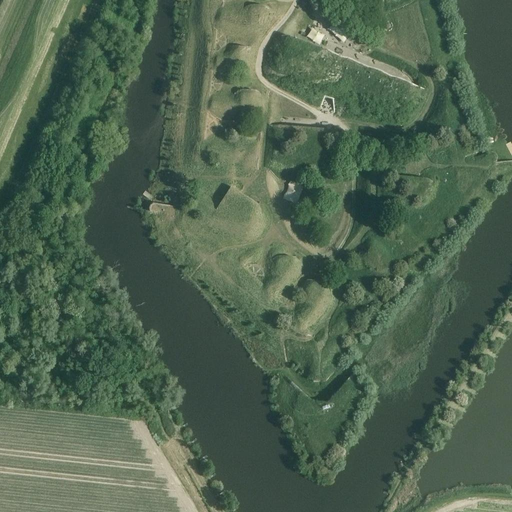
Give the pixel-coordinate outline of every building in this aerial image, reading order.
[(217,31),(216,31),(213,52),(215,52),(216,43),(217,44),(218,44),(221,48),(222,49),(223,49),(224,48),(225,46),(226,45),(226,43),(227,41),(226,39),(226,38),(225,37),(225,36),(224,35),(223,35),(218,39),(217,39),(217,31)] [(296,41),(281,80),(325,97),(326,98),(328,99),(331,100),(333,100),(371,115),(379,93),(389,96),(395,79),(396,78),(342,58),(324,51),(296,40),(296,41)] [(213,74),(211,74),(209,95),(211,95),(212,86),(213,86),(217,91),(218,91),(219,91),(220,90),(221,89),(222,87),(222,85),(222,83),(222,81),(221,80),(221,79),(220,78),(219,77),(218,77),(214,82),(213,82),(212,82),(213,74)] [(208,117),(207,117),(204,138),(206,138),(207,130),(208,130),(211,134),(212,135),(214,135),(215,134),(216,133),(217,131),(217,129),(217,127),(217,125),(217,124),(216,123),(215,122),(215,121),(214,121),(209,125),(208,125),(207,125),(208,117)] [(320,129),(274,124),(269,168),(338,175),(342,131),(320,129)] [(385,141),(385,144),(388,144),(395,146),(421,152),(462,162),(473,164),(473,165),(495,163),(496,163),(497,162),(497,160),(497,159),(497,157),(496,156),(495,155),(495,154),(494,154),(493,154),(492,153),(491,154),(491,153),(471,159),(472,162),(465,160),(444,155),(429,152),(422,150),(416,149),(405,146),(392,143),(386,142),(385,141)] [(175,208),(174,209),(232,215),(237,219),(249,200),(244,197),(231,188),(219,207),(230,214),(175,208)] [(128,208),(147,215),(152,215),(152,213),(151,212),(148,212),(128,206),(128,208)] [(151,209),(151,210),(151,211),(151,212),(152,213),(172,219),(174,209),(175,208),(174,208),(173,208),(163,207),(156,206),(155,206),(153,206),(153,207),(152,207),(151,208),(151,209)] [(369,251),(365,254),(366,255),(376,264),(380,260),(370,251),(369,251),(369,250),(369,251)] [(246,268),(245,269),(263,286),(264,285),(256,278),(257,277),(257,276),(263,277),(264,276),(265,275),(265,274),(264,272),(263,270),(262,269),(260,268),(259,267),(257,266),(256,266),(255,266),(254,266),(254,267),(254,273),(254,274),(253,275),(246,268)] [(295,315),(287,307),(288,307),(288,306),(294,306),(295,306),(295,305),(295,303),(295,302),(294,300),(293,299),(291,297),(290,296),(288,296),(287,296),(286,296),(285,296),(284,297),(285,303),(284,303),(284,304),(276,298),(275,299),(294,316),(295,315)] [(309,403),(306,407),(318,417),(321,421),(339,401),(340,400),(338,398),(345,392),(343,390),(337,397),(335,395),(334,395),(333,396),(334,397),(336,398),(323,411),(321,414),(309,403)]
